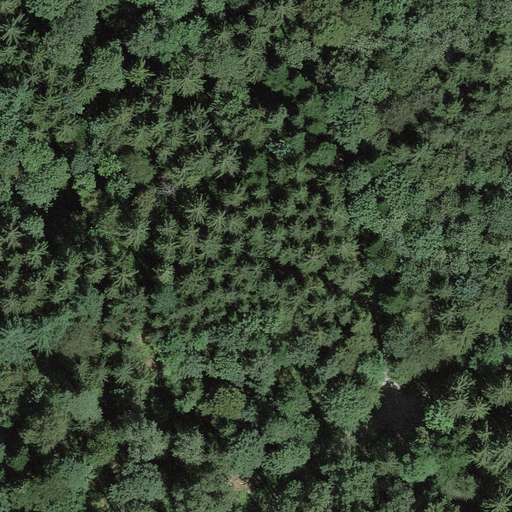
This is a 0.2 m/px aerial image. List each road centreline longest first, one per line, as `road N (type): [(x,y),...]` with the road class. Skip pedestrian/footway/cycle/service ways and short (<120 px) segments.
road 1 (track): [(414,511),(296,0)]
road 2 (track): [(233,511),(389,402)]
road 3 (track): [(511,480),(422,403),(389,402)]
